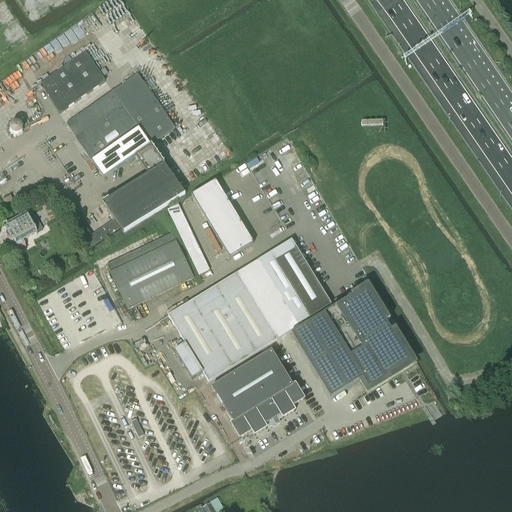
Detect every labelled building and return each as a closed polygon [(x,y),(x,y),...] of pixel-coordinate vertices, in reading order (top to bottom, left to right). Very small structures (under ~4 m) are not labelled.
[(59,114),(101,85),(105,82),(85,53),(40,84),(59,114)] [(137,75),(65,125),(74,138),(103,179),(135,156),(150,146),(174,129),(137,75)] [(24,127),(24,126),(23,125),(23,124),(22,124),(21,123),(20,122),(19,122),(18,122),(17,122),(16,121),(15,122),(14,122),(13,122),(12,122),(11,123),(11,124),(10,124),(9,125),(9,126),(8,127),(8,128),(8,129),(8,130),(8,131),(8,132),(9,133),(9,134),(10,135),(11,136),(12,137),(13,137),(14,138),(15,138),(16,138),(17,138),(18,138),(19,137),(20,137),(21,136),(22,136),(23,135),(23,134),(24,133),(24,132),(24,131),(24,130),(24,129),(24,128),(24,127)] [(123,234),(185,196),(164,166),(150,146),(135,156),(148,175),(102,204),(114,221),(78,245),(83,253),(120,229),(123,234)] [(215,182),(203,189),(207,196),(219,189),(215,182)] [(203,189),(191,196),(195,203),(207,196),(203,189)] [(219,189),(207,196),(212,203),(223,196),(219,189)] [(48,212),(57,207),(49,193),(41,198),(48,212)] [(5,205),(13,201),(10,196),(2,200),(5,205)] [(207,196),(195,203),(200,210),(212,203),(207,196)] [(223,196),(212,203),(216,210),(228,203),(223,196)] [(212,203),(200,210),(204,217),(216,210),(212,203)] [(228,203),(216,210),(220,217),(232,210),(228,203)] [(178,205),(167,211),(170,218),(181,213),(178,205)] [(216,210),(204,217),(208,224),(220,217),(216,210)] [(232,210),(220,217),(224,224),(236,217),(232,210)] [(181,213),(170,218),(174,225),(185,220),(181,213)] [(26,214),(4,226),(10,237),(10,238),(9,241),(11,244),(14,245),(15,245),(17,249),(24,245),(22,241),(37,233),(33,226),(26,214)] [(220,217),(208,224),(212,231),(224,224),(220,217)] [(236,217),(224,224),(228,231),(240,224),(236,217)] [(185,220),(174,225),(177,232),(188,227),(185,220)] [(38,223),(33,226),(37,233),(42,230),(38,223)] [(224,224),(212,231),(216,238),(228,231),(224,224)] [(240,224),(228,231),(232,238),(244,230),(240,224)] [(188,227),(177,232),(181,240),(192,235),(188,227)] [(244,230),(232,238),(237,245),(249,237),(244,230)] [(228,231),(216,238),(220,245),(232,238),(228,231)] [(171,234),(106,265),(127,310),(192,279),(171,234)] [(192,235),(181,240),(184,247),(195,242),(192,235)] [(249,237),(237,245),(241,252),(253,244),(249,237)] [(232,238),(220,245),(225,252),(237,245),(232,238)] [(258,262),(297,326),(331,306),(291,241),(258,262)] [(195,242),(184,247),(188,254),(199,249),(195,242)] [(237,245),(225,252),(229,259),(241,252),(237,245)] [(199,249),(188,254),(191,262),(202,256),(199,249)] [(202,256),(191,262),(195,269),(206,264),(202,256)] [(258,262),(236,275),(277,341),(298,328),(297,326),(258,262)] [(206,264),(195,269),(198,276),(209,271),(206,264)] [(202,374),(208,383),(277,341),(236,275),(167,317),(184,345),(173,352),(191,381),(202,374)] [(411,364),(365,290),(291,336),(330,400),(362,380),(368,390),(411,364)] [(142,354),(147,367),(156,364),(151,351),(142,354)] [(304,400),(295,385),(292,386),(271,351),(211,388),(232,423),(230,424),(239,440),(251,432),(254,437),(266,429),(266,428),(270,426),(271,428),(279,423),(278,421),(282,418),(282,419),(295,412),(292,408),(304,400)]
